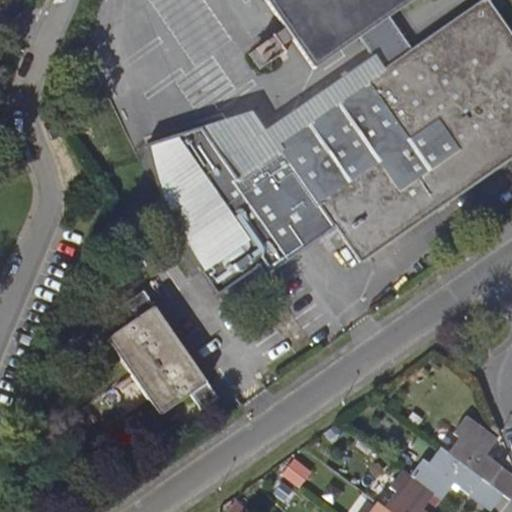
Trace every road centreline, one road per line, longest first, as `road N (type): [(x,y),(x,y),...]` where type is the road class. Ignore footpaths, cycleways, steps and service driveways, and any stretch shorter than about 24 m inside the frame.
road 1 (residential): [(143,511),(498,262)]
road 2 (residential): [(0,323),(47,186),(24,120),(25,93),(66,0)]
